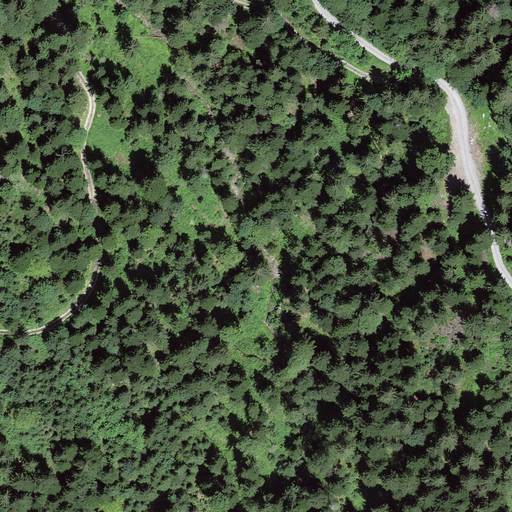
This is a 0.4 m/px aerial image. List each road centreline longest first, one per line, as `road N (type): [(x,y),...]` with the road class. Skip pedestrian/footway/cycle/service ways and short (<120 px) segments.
road 1 (track): [(0,333),(58,323),(87,297),(99,268),(84,145),(94,99),(55,0)]
road 2 (track): [(511,282),(469,173),(456,96),(377,53),(314,0)]
road 3 (track): [(232,0),(272,10),(321,51),(457,103)]
